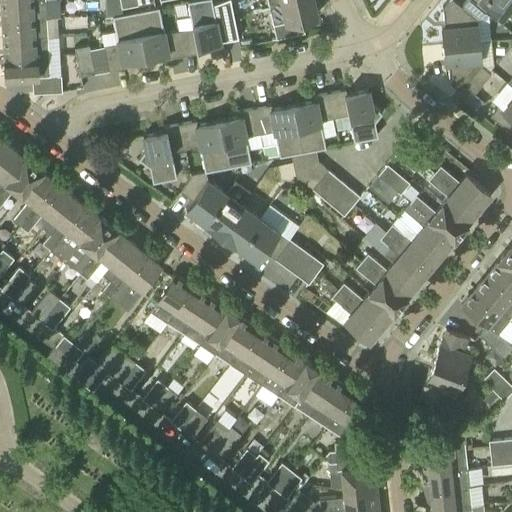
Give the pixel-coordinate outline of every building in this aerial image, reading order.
[(1,20),(45,17),(45,16),(60,15),(59,0),(12,0),(0,1),(1,20)] [(220,41),(212,3),(211,0),(190,0),(187,1),(193,27),(178,31),(183,55),(199,52),(198,47),(220,43),(220,41)] [(220,0),(212,3),(220,41),(238,38),(234,18),(230,0),(220,0)] [(312,0),(293,0),(268,6),(276,39),(304,33),(301,19),(316,15),(312,0)] [(489,13),(475,2),(472,0),(465,0),(461,6),(453,0),(447,0),(442,7),(444,27),(440,27),(442,44),(478,41),(476,19),(485,18),(488,14),(489,13)] [(499,6),(504,0),(476,0),(475,2),(489,13),(488,14),(495,19),(503,9),(499,6)] [(183,55),(178,31),(164,34),(158,7),(135,12),(144,58),(165,54),(166,58),(183,55)] [(123,62),(144,58),(135,12),(112,16),(118,42),(103,45),(108,70),(124,67),(123,62)] [(2,39),(46,36),(45,17),(1,20),(2,39)] [(4,58),(47,56),(46,36),(2,39),(4,58)] [(478,41),(442,44),(444,62),(447,62),(449,82),(459,90),(464,84),(473,91),(490,72),(480,64),(478,41)] [(89,49),(90,48),(89,44),(74,48),(76,56),(80,76),(94,73),(89,49)] [(94,73),(108,70),(103,45),(90,48),(89,49),(94,73)] [(47,56),(4,58),(5,78),(31,76),(32,93),(61,91),(60,74),(48,75),(47,56)] [(328,92),(333,117),(347,114),(353,141),(377,136),(374,121),(381,112),(370,103),(367,89),(345,94),(344,89),(328,92)] [(319,120),(333,117),(328,92),(312,96),(313,101),(292,105),(302,151),(315,149),(325,147),(319,120)] [(511,96),(502,109),(498,106),(490,116),(510,132),(511,129),(511,96)] [(278,156),(290,154),(302,151),(292,105),(271,109),(270,104),(254,108),(259,132),(262,146),(276,143),(278,156)] [(239,116),(218,120),(227,167),(240,164),(250,162),(245,134),(259,132),(254,108),(238,111),(239,116)] [(227,167),(218,120),(197,125),(196,120),(179,123),(185,148),(199,145),(204,171),(205,171),(227,167)] [(171,151),(185,148),(179,123),(163,126),(164,131),(142,136),(145,149),(137,159),(149,167),(152,182),(176,177),(171,151)] [(401,144),(421,161),(429,151),(410,135),(401,144)] [(0,157),(10,145),(0,137),(0,157)] [(413,170),(421,161),(401,144),(393,154),(413,170)] [(0,188),(25,157),(10,145),(0,157),(0,188)] [(295,175),(318,161),(315,149),(302,151),(290,154),(295,175)] [(20,193),(40,169),(25,157),(0,188),(0,203),(13,187),(20,193)] [(311,188),(327,169),(318,161),(295,175),(311,188)] [(251,169),(250,162),(240,164),(241,171),(251,169)] [(377,174),(396,190),(397,189),(399,191),(408,181),(386,163),(377,174)] [(434,172),(477,208),(490,193),(466,174),(459,182),(440,165),(434,172)] [(20,224),(55,181),(40,169),(20,193),(28,199),(12,218),(20,224)] [(321,197),(336,176),(327,169),(311,188),(321,197)] [(206,178),(205,171),(204,171),(192,173),(193,176),(180,191),(191,199),(185,208),(203,221),(225,191),(206,178)] [(465,223),(477,208),(434,172),(428,180),(445,195),(440,202),(465,223)] [(387,201),(396,190),(377,174),(368,185),(387,201)] [(333,207),(349,187),(336,176),(321,197),(333,207)] [(51,217),(70,193),(55,181),(20,224),(28,231),(43,211),(51,217)] [(349,187),(333,207),(343,215),(359,195),(349,187)] [(220,235),(242,204),(225,191),(203,221),(207,223),(206,225),(220,235)] [(50,248),(84,204),(70,193),(51,217),(42,228),(49,233),(42,242),(50,248)] [(465,223),(440,202),(432,211),(414,196),(409,202),(453,238),(465,223)] [(441,252),(453,238),(409,202),(404,208),(423,224),(416,232),(441,252)] [(65,260),(99,216),(84,204),(50,248),(65,260)] [(238,246),(259,216),(242,204),(220,235),(234,244),(234,243),(238,246)] [(65,260),(80,272),(114,228),(99,216),(65,260)] [(274,259),(289,238),(259,216),(238,246),(256,259),(263,250),(274,259)] [(416,282),(429,267),(385,231),(375,223),(363,238),(374,247),(391,261),(416,282)] [(441,252),(416,232),(410,240),(390,224),(385,231),(429,267),(441,252)] [(102,274),(129,240),(114,228),(80,272),(88,278),(91,274),(96,277),(99,272),(102,274)] [(286,268),(301,247),(289,238),(274,259),(286,268)] [(110,296),(144,252),(129,240),(102,274),(108,279),(100,288),(110,296)] [(511,271),(511,246),(510,245),(498,260),(511,271)] [(298,276),(313,256),(301,247),(286,268),(298,276)] [(0,250),(0,274),(14,257),(2,248),(0,250)] [(144,252),(110,296),(127,309),(136,299),(126,291),(132,282),(140,288),(159,264),(144,252)] [(313,256),(298,276),(308,283),(323,262),(313,256)] [(416,282),(391,261),(382,271),(364,256),(361,261),(404,297),(416,282)] [(511,295),(511,271),(498,260),(485,274),(511,295)] [(392,311),(404,297),(361,261),(356,267),(373,281),(365,289),(392,311)] [(0,287),(11,297),(26,277),(29,274),(17,265),(0,287)] [(166,321),(190,284),(174,274),(150,310),(166,321)] [(509,318),(511,314),(511,295),(485,274),(473,289),(509,318)] [(26,277),(11,297),(21,304),(36,285),(26,277)] [(392,311),(365,289),(359,297),(342,283),(336,290),(380,326),(392,311)] [(182,331),(206,295),(190,284),(166,321),(182,331)] [(41,319),(59,297),(48,288),(30,311),(41,319)] [(461,304),(487,325),(510,343),(511,340),(511,321),(509,318),(473,289),(461,304)] [(368,341),(380,326),(336,290),(330,297),(350,314),(344,321),(368,341)] [(63,291),(59,297),(63,300),(67,294),(63,291)] [(198,342),(222,305),(206,295),(182,331),(198,342)] [(59,297),(41,319),(52,327),(69,305),(59,297)] [(214,352),(238,316),(222,305),(198,342),(214,352)] [(230,363),(254,326),(238,316),(214,352),(230,363)] [(511,345),(510,343),(487,325),(479,335),(487,343),(502,356),(511,345)] [(246,373),(270,337),(254,326),(230,363),(246,373)] [(92,327),(78,337),(85,347),(100,337),(92,327)] [(431,363),(462,374),(462,373),(471,377),(477,362),(466,358),(469,351),(462,348),(466,337),(445,329),(443,335),(442,335),(431,363)] [(54,343),(74,359),(82,348),(61,333),(54,343)] [(262,384),(286,347),(270,337),(246,373),(262,384)] [(120,381),(136,361),(110,342),(95,362),(107,371),(120,381)] [(81,364),(74,359),(54,343),(45,355),(72,375),(80,366),(81,364)] [(278,394),(302,358),(286,347),(262,384),(278,394)] [(130,354),(136,360),(141,353),(135,348),(130,354)] [(107,371),(95,362),(87,356),(81,364),(80,366),(100,381),(107,371)] [(293,405),(318,368),(302,358),(278,394),(293,405)] [(136,361),(120,381),(130,388),(145,368),(136,361)] [(455,391),(462,374),(431,363),(421,390),(422,390),(419,397),(434,403),(428,417),(456,421),(459,412),(465,395),(455,391)] [(93,390),(100,381),(80,366),(72,375),(93,390)] [(511,389),(511,385),(492,367),(481,379),(486,383),(497,394),(503,400),(511,389)] [(309,415),(334,379),(318,368),(293,405),(309,415)] [(151,405),(166,385),(156,377),(141,397),(151,405)] [(325,426),(349,389),(334,379),(309,415),(325,426)] [(497,394),(486,383),(477,392),(489,403),(497,394)] [(166,385),(151,405),(161,412),(176,392),(166,385)] [(349,389),(325,426),(341,436),(365,400),(349,389)] [(181,426),(195,408),(184,400),(170,419),(181,426)] [(195,408),(181,426),(191,434),(205,415),(195,408)] [(231,427),(238,432),(246,422),(239,417),(231,427)] [(457,428),(456,421),(428,417),(430,432),(418,433),(420,454),(464,449),(462,432),(462,428),(457,428)] [(210,451),(227,428),(215,419),(198,443),(210,451)] [(227,428),(210,451),(219,458),(238,432),(231,427),(229,425),(227,428)] [(504,460),(511,459),(511,437),(501,438),(504,460)] [(490,462),(504,460),(501,438),(488,440),(490,462)] [(340,487),(375,483),(373,464),(347,467),(344,441),(333,443),(334,449),(327,449),(320,457),(327,461),(336,460),(336,468),(328,469),(329,486),(340,487)] [(239,473),(253,454),(245,447),(230,466),(239,473)] [(422,472),(466,468),(464,449),(420,454),(422,472)] [(253,454),(239,473),(249,481),(267,459),(257,450),(253,454)] [(276,488),(291,469),(281,461),(266,480),(276,488)] [(424,491),(468,486),(466,468),(422,472),(424,491)] [(291,469),(276,488),(285,496),(300,476),(291,469)] [(313,509),(377,503),(375,483),(340,487),(341,496),(318,497),(315,500),(298,487),(282,508),(287,511),(310,511),(312,509),(313,509)] [(426,510),(470,505),(468,486),(424,491),(426,510)] [(378,511),(377,503),(313,509),(313,511),(378,511)]
